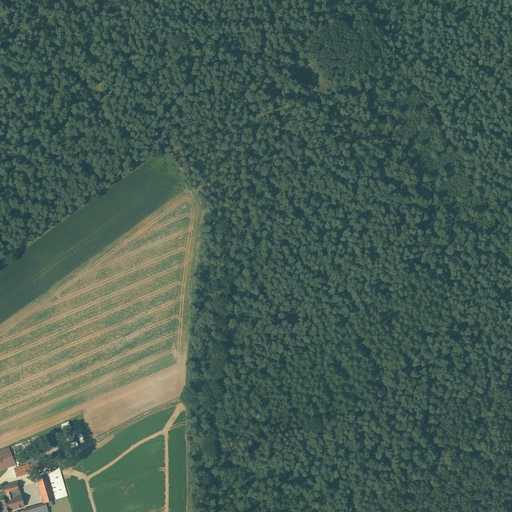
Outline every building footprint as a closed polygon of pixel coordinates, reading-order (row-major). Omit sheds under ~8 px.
[(68,422),(62,424),(71,449),(78,447),(68,422)] [(50,431),(48,433),(46,435),(46,439),(48,442),(50,444),(53,444),(56,444),(59,442),(60,439),(60,436),(59,433),(57,431),(54,430),(50,431)] [(0,470),(15,464),(8,448),(0,451),(0,470)] [(45,460),(14,469),(16,477),(34,472),(34,469),(46,466),(45,460)] [(47,476),(36,479),(43,503),(45,502),(67,496),(59,468),(46,472),(47,476)] [(0,500),(3,511),(8,511),(24,506),(17,482),(4,486),(6,494),(7,494),(8,498),(0,500)] [(23,509),(24,511),(48,511),(45,502),(43,503),(23,509)]
